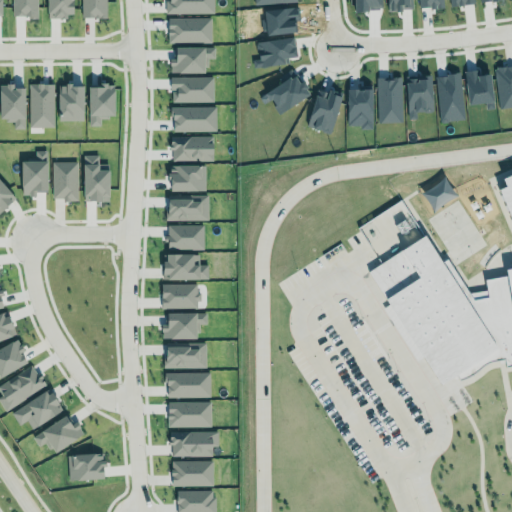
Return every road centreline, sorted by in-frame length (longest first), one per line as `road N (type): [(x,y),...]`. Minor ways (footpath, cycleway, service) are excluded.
road 1 (residential): [(130,0),(137,106),(127,297),(136,511)]
road 2 (residential): [(131,233),(31,235),(30,282),(82,378),(107,400),(131,398)]
road 3 (residential): [(334,48),(511,32)]
road 4 (residential): [(133,47),(0,49)]
